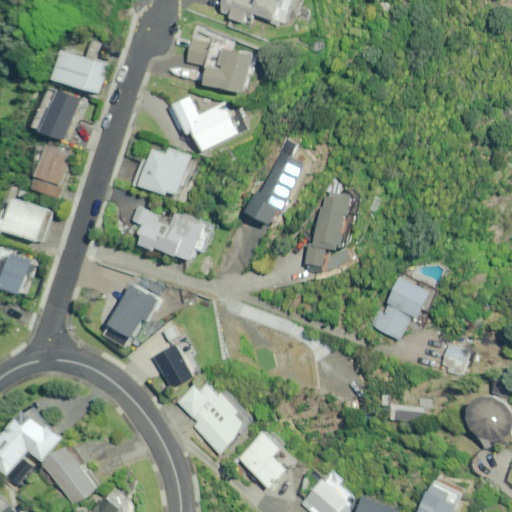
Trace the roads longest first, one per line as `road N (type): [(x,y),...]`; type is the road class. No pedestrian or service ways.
road 1 (residential): [(164,5),(51,325),(49,358)]
road 2 (residential): [(180,511),(171,455),(145,416),(114,382),(78,360),(49,358)]
